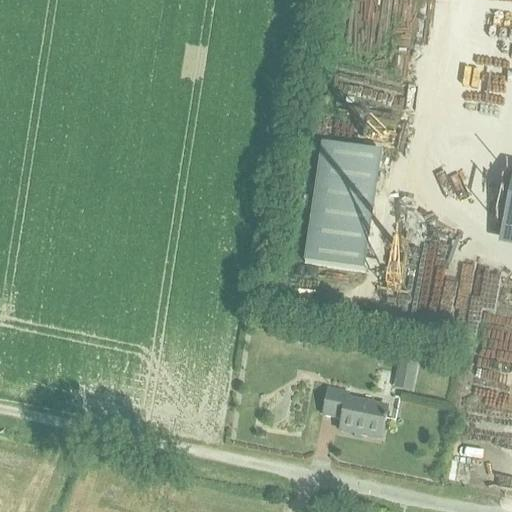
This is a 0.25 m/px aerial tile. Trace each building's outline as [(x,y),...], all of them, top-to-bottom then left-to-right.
[(488,45),(488,27),(462,27),(462,45),(488,45)] [(365,280),(384,162),(324,152),(305,268),(365,280)] [(433,191),(442,214),(462,207),(454,184),(433,191)] [(399,365),(396,378),(414,381),(416,368),(399,365)] [(380,441),(386,410),(346,401),(347,396),(328,392),(322,417),(341,421),(339,433),(380,441)]
